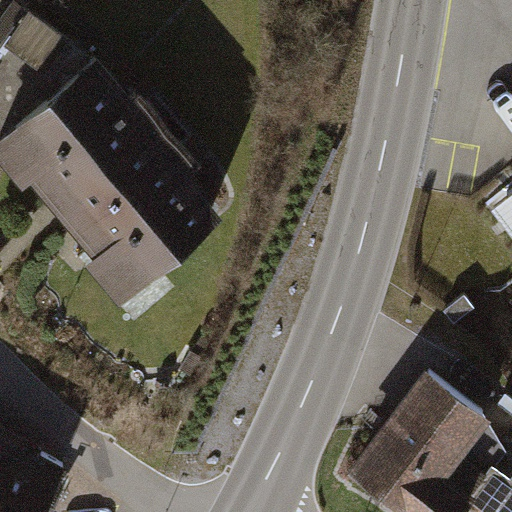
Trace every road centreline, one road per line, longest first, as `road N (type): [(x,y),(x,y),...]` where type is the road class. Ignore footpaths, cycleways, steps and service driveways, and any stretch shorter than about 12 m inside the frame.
road 1 (secondary): [(413,0),(370,214),(342,305),(251,511)]
road 2 (unclassified): [(162,511),(0,380)]
